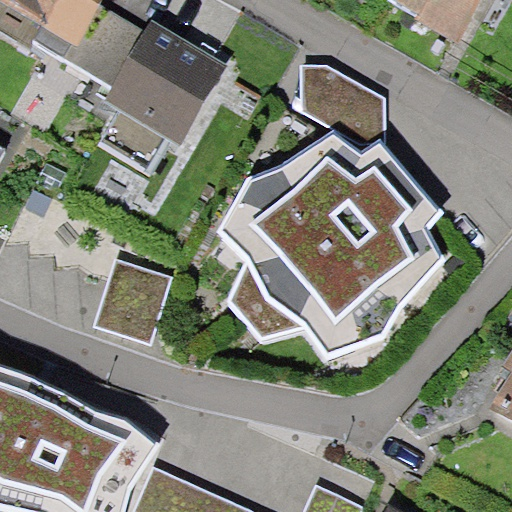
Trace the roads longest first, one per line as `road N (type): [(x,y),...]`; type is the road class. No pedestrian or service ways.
road 1 (residential): [(511,243),(402,396),(305,428),(0,328)]
road 2 (residential): [(511,140),(269,0)]
